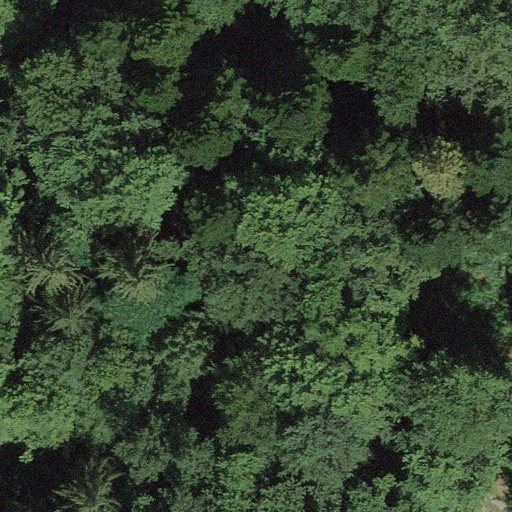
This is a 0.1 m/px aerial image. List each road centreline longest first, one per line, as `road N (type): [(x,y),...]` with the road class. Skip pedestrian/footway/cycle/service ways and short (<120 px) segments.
road 1 (track): [(511,504),(0,79)]
road 2 (track): [(417,511),(511,394)]
